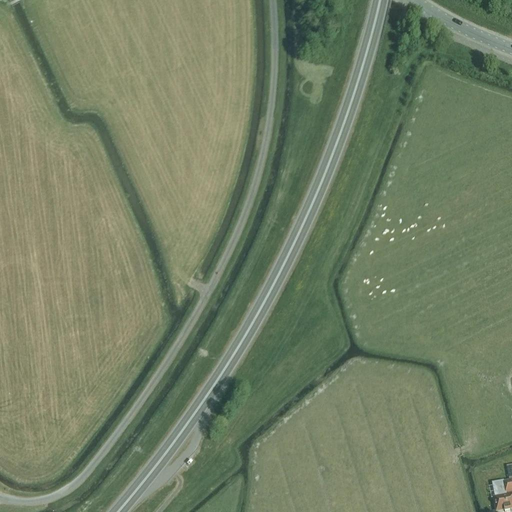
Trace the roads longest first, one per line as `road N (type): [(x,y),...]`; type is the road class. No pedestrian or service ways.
road 1 (unclassified): [(0,497),(43,500),(75,483),(192,320),(236,234),(263,151),(272,0)]
road 2 (trunk): [(117,511),(215,382),(274,282),(327,167),(379,0)]
